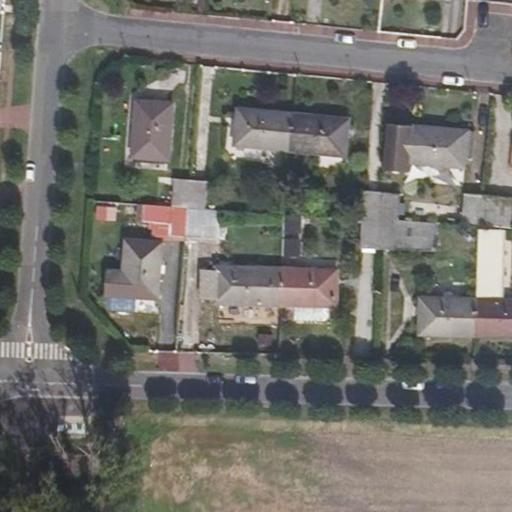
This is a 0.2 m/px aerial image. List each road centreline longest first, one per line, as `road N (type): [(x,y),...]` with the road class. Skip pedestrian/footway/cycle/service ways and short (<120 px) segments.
road 1 (residential): [(21,377),(511,392)]
road 2 (unclassified): [(50,0),(21,377)]
